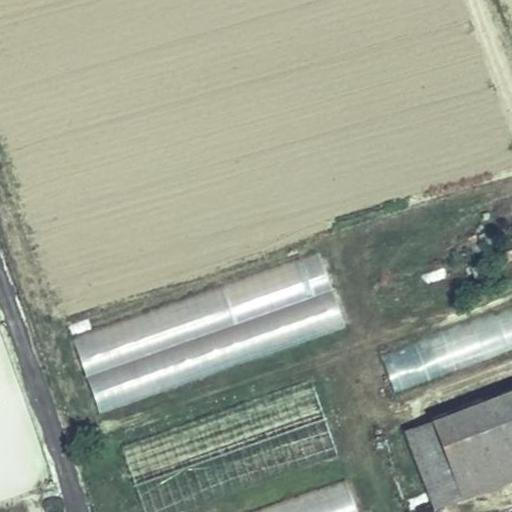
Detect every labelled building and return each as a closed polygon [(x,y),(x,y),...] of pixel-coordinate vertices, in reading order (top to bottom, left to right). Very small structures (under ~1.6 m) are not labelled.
[(291,247),(296,262),(70,332),(94,408),(342,330),(314,240),(291,247)] [(511,306),(377,347),(389,386),(511,349),(511,306)] [(511,418),(504,397),(434,422),(463,501),(511,483),(511,418)] [(411,431),(440,510),(463,501),(434,422),(411,431)] [(355,511),(347,482),(243,511),(355,511)]
